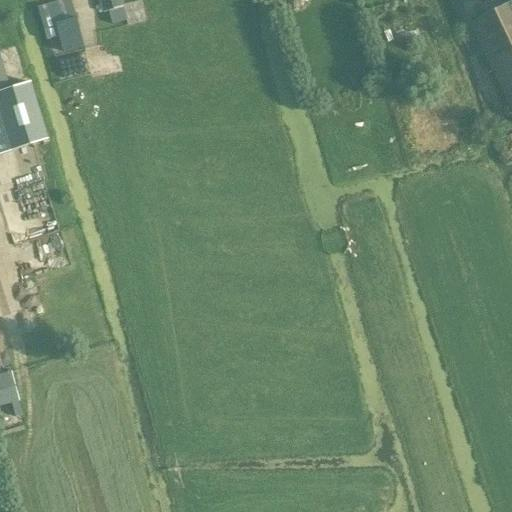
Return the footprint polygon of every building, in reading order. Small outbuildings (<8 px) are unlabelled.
[(57,24),(76,19),(70,0),(63,0),(38,8),(42,22),(54,18),(57,24)] [(112,25),(127,21),(121,0),(100,0),(104,12),(109,11),(112,25)] [(511,1),(469,23),(474,33),(511,111),(511,1)] [(56,25),(63,54),(83,49),(76,21),(56,25)] [(0,154),(9,152),(47,140),(29,83),(9,90),(0,61),(0,154)] [(373,66),(353,72),(357,87),(377,80),(373,66)] [(12,375),(0,378),(0,408),(20,403),(12,375)]
